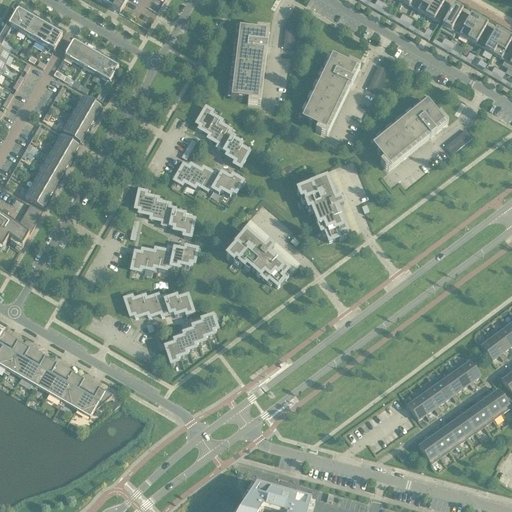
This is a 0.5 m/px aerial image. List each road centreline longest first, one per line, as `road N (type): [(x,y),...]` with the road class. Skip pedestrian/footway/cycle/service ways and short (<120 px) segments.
road 1 (tertiary): [(250,428),(511,230)]
road 2 (residential): [(250,428),(264,445),(510,511)]
road 3 (residential): [(324,0),(511,106)]
road 4 (tertiary): [(351,324),(236,410)]
road 5 (residential): [(95,364),(189,419),(201,436)]
road 6 (residential): [(44,0),(156,64)]
road 7 (tertiary): [(502,211),(402,286)]
road 8 (residential): [(64,224),(124,117)]
